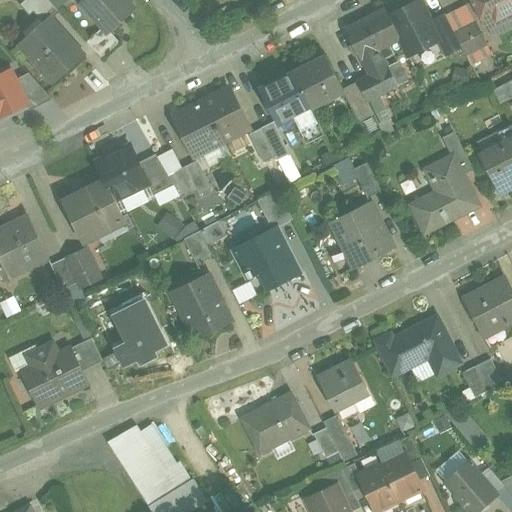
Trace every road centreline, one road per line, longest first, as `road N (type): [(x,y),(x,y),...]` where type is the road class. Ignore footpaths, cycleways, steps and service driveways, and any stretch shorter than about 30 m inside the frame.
road 1 (residential): [(0,468),(255,360),(511,231)]
road 2 (unclassified): [(206,58),(0,162)]
road 3 (unclassified): [(322,0),(206,58)]
